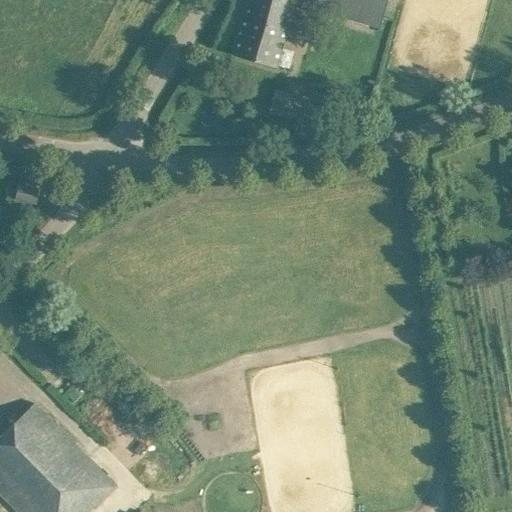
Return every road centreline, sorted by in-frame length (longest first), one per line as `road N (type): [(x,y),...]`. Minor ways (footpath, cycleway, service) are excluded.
road 1 (unclassified): [(108,162),(263,162),(337,153),(511,98)]
road 2 (unclassified): [(108,162),(207,0)]
road 3 (tertiary): [(0,287),(108,162)]
